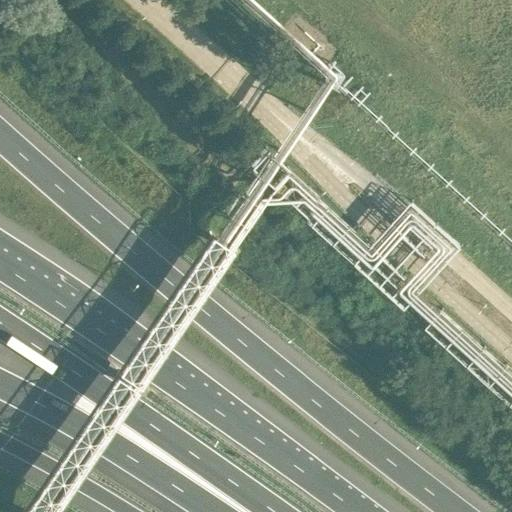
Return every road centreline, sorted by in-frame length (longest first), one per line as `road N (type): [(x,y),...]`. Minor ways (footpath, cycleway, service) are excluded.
road 1 (motorway): [(455,511),(311,401),(0,136)]
road 2 (motorway): [(363,511),(0,261)]
road 3 (motorway): [(0,323),(269,511)]
road 4 (motorway): [(0,387),(207,511)]
road 5 (motorway): [(0,440),(124,511)]
